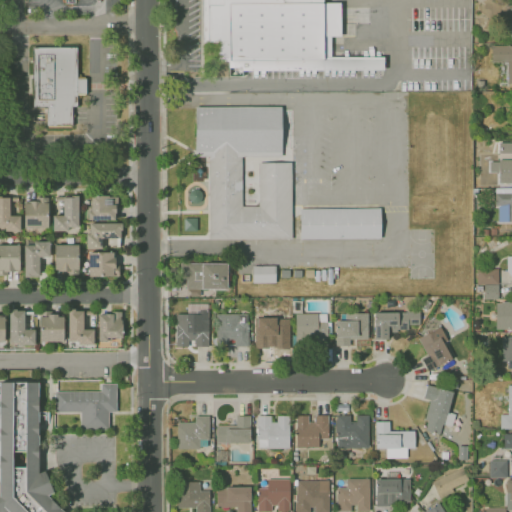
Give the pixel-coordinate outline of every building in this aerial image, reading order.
[(202,0),(202,41),(217,41),(217,61),(228,60),(228,67),(241,67),(241,70),(382,69),(382,57),(330,57),(329,36),(340,36),(340,2),(323,2),(323,0),(202,0)] [(506,61),(506,83),(511,83),(511,45),(490,45),(490,61),(506,61)] [(32,47),(76,47),(76,106),(71,106),(71,125),(46,125),(45,106),(32,106),(32,47)] [(194,106),(281,106),(281,156),(241,157),(241,205),(257,205),(257,162),(291,162),(291,238),(209,239),(208,156),(194,156),(194,106)] [(511,142),(498,142),(498,153),(511,153),(511,158),(498,158),(498,182),(511,182),(511,142)] [(511,187),(495,188),(496,222),(511,221),(511,187)] [(0,227),(3,227),(3,230),(19,231),(20,215),(9,215),(9,197),(0,196),(0,227)] [(52,230),(69,231),(69,227),(77,227),(78,196),(54,196),(54,201),(62,201),(62,215),(52,215),(52,230)] [(88,220),(116,220),(115,196),(88,196),(88,220)] [(23,200),(23,227),(47,227),(47,200),(23,200)] [(299,238),(380,238),(380,207),(299,208),(299,238)] [(121,222),(89,223),(89,232),(85,232),(85,248),(101,248),(101,238),(121,238),(121,222)] [(49,255),(49,240),(32,241),(32,244),(23,244),(23,276),(37,276),(37,256),(49,255)] [(77,243),(52,244),(53,272),(77,271),(77,243)] [(19,244),(0,244),(0,271),(18,272),(19,244)] [(87,275),(115,275),(115,251),(87,251),(87,275)] [(38,257),(38,275),(47,276),(47,257),(38,257)] [(226,262),(182,262),(183,288),(227,288),(226,262)] [(251,282),(275,282),(274,265),(251,265),(251,282)] [(497,268),(476,269),(476,284),(483,284),(484,299),(498,298),(497,268)] [(495,328),(511,328),(511,301),(495,301),(495,328)] [(82,328),(82,309),(68,309),(66,340),(77,341),(77,344),(92,344),(93,328),(82,328)] [(22,310),(8,310),(8,344),(34,344),(33,329),(22,329),(22,310)] [(373,310),(372,338),(396,338),(396,329),(407,329),(407,323),(418,324),(418,311),(373,310)] [(33,328),(32,311),(23,311),(24,328),(33,328)] [(97,339),(121,338),(120,311),(96,312),(97,339)] [(247,345),(246,312),(214,313),(215,346),(247,345)] [(326,312),(294,313),(294,342),(327,341),(326,312)] [(366,312),(336,312),(336,337),(366,337),(366,312)] [(63,341),(62,314),(38,315),(38,341),(63,341)] [(427,370),(451,358),(442,341),(446,339),(435,318),(413,329),(426,355),(421,358),(427,370)] [(287,319),(256,319),(256,345),(266,346),(267,334),(286,334),(287,319)] [(511,334),(500,335),(501,368),(511,367),(511,334)] [(0,511),(0,382),(119,379),(120,414),(105,430),(76,431),(75,416),(42,416),(43,471),(65,511),(0,511)] [(452,391),(426,384),(422,397),(430,399),(422,429),(438,433),(441,423),(451,425),(454,413),(447,412),(452,391)] [(511,384),(506,384),(506,413),(499,413),(499,428),(511,428),(511,384)] [(288,447),(287,414),(272,415),(272,414),(256,414),(256,448),(288,447)] [(328,439),(327,414),(310,414),(295,415),(296,448),(318,447),(318,439),(328,439)] [(208,415),(193,415),(193,421),(175,421),(176,448),(199,448),(199,439),(208,439),(208,415)] [(215,442),(249,443),(249,415),(235,415),(235,425),(215,424),(215,442)] [(413,430),(388,430),(388,420),(374,420),(374,447),(384,447),(385,457),(406,457),(405,447),(414,447),(413,430)] [(511,433),(502,433),(502,448),(510,448),(510,466),(511,466),(511,433)] [(488,477),(506,476),(505,459),(488,459),(488,477)] [(437,495),(468,482),(462,467),(430,480),(437,495)] [(368,510),(368,477),(345,477),(345,486),(335,486),(336,508),(355,508),(355,510),(368,510)] [(256,511),(272,511),(272,510),(288,510),(288,478),(265,478),(266,488),(256,488),(256,511)] [(374,479),(374,503),(409,502),(408,478),(374,479)] [(327,511),(328,480),(296,480),(294,511),(327,511)] [(208,511),(208,489),(199,490),(199,481),(176,481),(177,507),(194,507),(194,511),(208,511)] [(215,506),(234,506),(234,511),(249,511),(249,486),(215,486),(215,506)] [(443,511),(438,502),(421,511),(443,511)]
